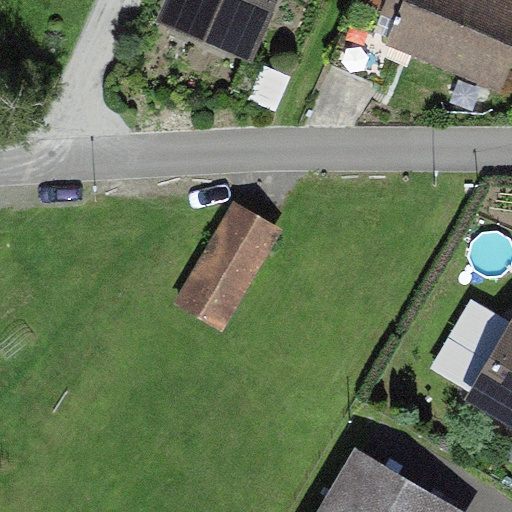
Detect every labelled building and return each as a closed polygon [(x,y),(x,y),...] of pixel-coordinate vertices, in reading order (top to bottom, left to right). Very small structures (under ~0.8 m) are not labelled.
[(262,54),(285,0),(164,0),(160,9),(262,54)] [(511,0),(419,0),(403,39),(511,85),(511,0)] [(285,226),(234,197),(179,294),(230,323),(285,226)] [(511,372),(511,322),(490,360),(511,372)] [(483,511),(363,444),(323,511),(483,511)]
